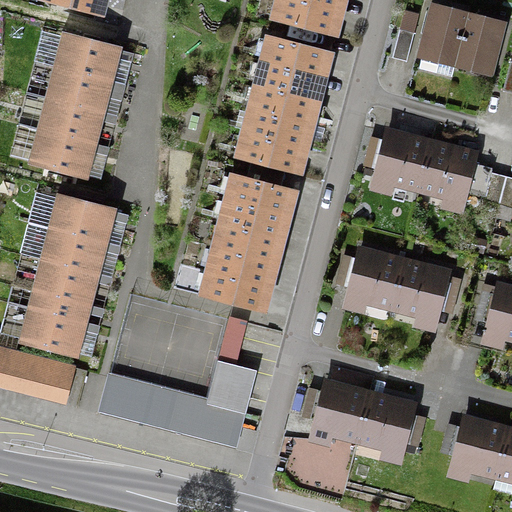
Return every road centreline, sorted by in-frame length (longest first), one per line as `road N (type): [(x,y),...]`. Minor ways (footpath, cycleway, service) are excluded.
road 1 (residential): [(382,0),(296,329),(258,511)]
road 2 (primary): [(0,463),(221,511)]
